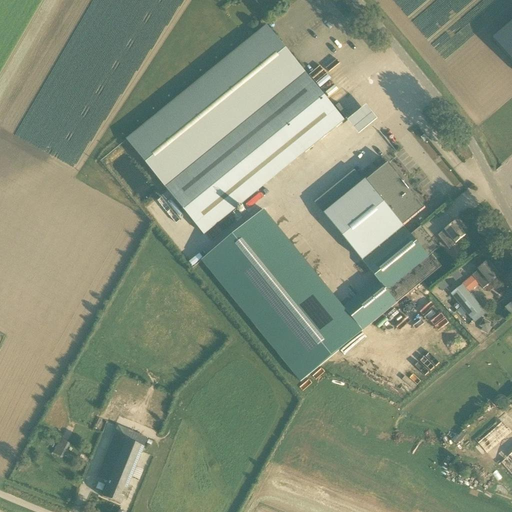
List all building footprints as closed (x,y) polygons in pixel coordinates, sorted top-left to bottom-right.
[(126,140),(165,188),(204,235),(344,121),(267,26),(248,41),(126,140)] [(349,119),(359,134),(379,119),(368,105),(349,119)] [(354,171),(314,203),(362,262),(378,281),(355,300),(374,322),(433,273),(441,267),(440,265),(431,254),(428,257),(403,226),(425,208),(409,189),(408,190),(403,183),(404,183),(388,163),(367,181),(366,180),(363,182),(354,171)] [(438,236),(441,240),(449,250),(466,236),(454,222),(438,236)] [(488,263),(479,270),(480,270),(473,276),(479,283),(483,289),(490,283),(499,277),(488,263)] [(468,292),(479,283),(473,276),(462,285),(462,286),(451,294),(472,319),(483,310),(468,292)] [(483,319),(479,327),(482,329),(481,331),(488,335),(492,328),(489,327),(491,323),(483,319)] [(476,441),(490,454),(511,430),(497,417),(476,441)] [(147,439),(117,427),(96,479),(107,483),(102,498),(120,505),(147,439)] [(60,439),(53,454),(60,457),(67,443),(60,439)] [(511,453),(499,465),(511,480),(511,453)]
